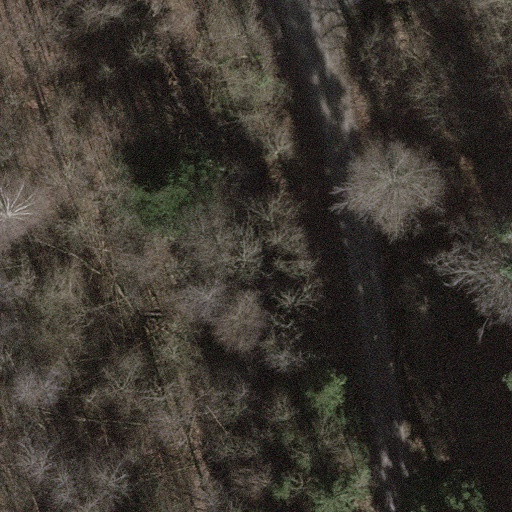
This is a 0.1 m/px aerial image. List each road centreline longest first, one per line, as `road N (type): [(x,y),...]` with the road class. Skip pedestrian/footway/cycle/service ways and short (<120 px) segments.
road 1 (track): [(410,511),(302,0)]
road 2 (track): [(0,224),(71,198),(300,0)]
